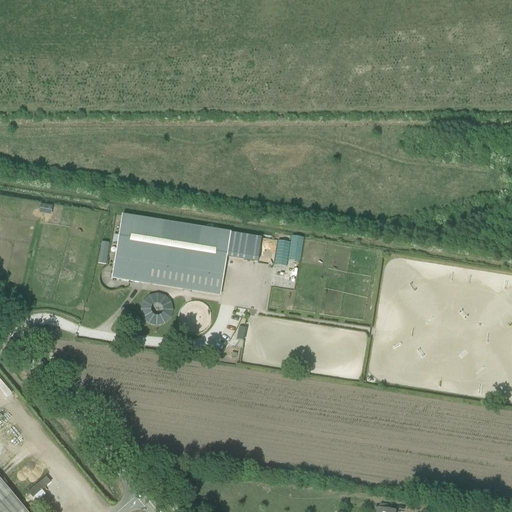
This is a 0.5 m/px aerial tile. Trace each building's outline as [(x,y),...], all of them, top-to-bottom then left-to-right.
[(38,204),(38,214),(50,214),(50,205),(38,204)] [(226,258),(230,234),(122,217),(112,279),(220,296),(226,258)] [(261,239),(230,234),(226,258),(257,263),(261,239)] [(98,264),(106,265),(109,244),(102,243),(98,264)] [(301,245),(289,243),(288,251),(300,253),(301,245)] [(146,293),(138,320),(166,328),(173,300),(146,293)] [(0,404),(0,405),(18,423),(22,420),(3,402),(0,404)] [(0,511),(25,511),(0,481),(0,511)]
